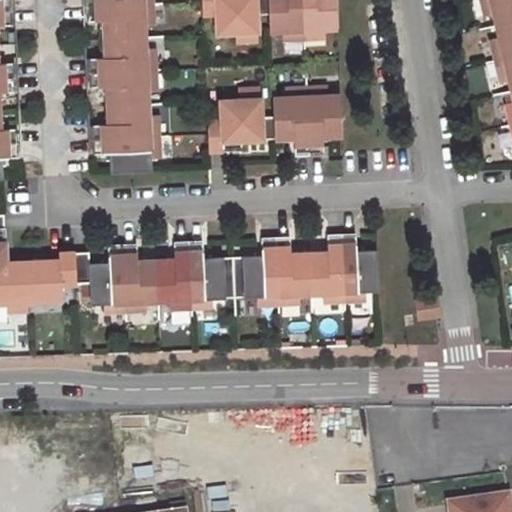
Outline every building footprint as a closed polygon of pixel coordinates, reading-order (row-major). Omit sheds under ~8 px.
[(0,0),(0,10),(11,10),(10,0),(0,0)] [(201,0),(202,15),(217,14),(218,33),(236,32),(257,31),(257,14),(255,0),(201,0)] [(268,13),(267,0),(255,0),(257,14),(268,13)] [(267,0),(268,13),(269,31),(282,31),(282,39),(303,38),(301,0),(267,0)] [(301,0),(303,38),(325,37),(324,29),(337,28),(335,0),(301,0)] [(511,0),(481,0),(485,16),(493,14),(496,25),(511,21),(511,0)] [(86,6),(86,21),(104,20),(104,39),(145,37),(144,24),(153,24),(152,3),(86,6)] [(0,25),(12,25),(11,10),(0,10),(0,25)] [(495,60),(511,55),(511,21),(496,25),(499,37),(490,39),(495,60)] [(258,40),(257,31),(236,32),(237,41),(258,40)] [(105,57),(88,58),(89,72),(155,69),(154,49),(145,49),(145,37),(104,39),(105,57)] [(511,55),(495,60),(500,81),(508,79),(511,90),(511,89),(511,55)] [(0,76),(14,76),(13,62),(0,62),(0,76)] [(107,86),(108,105),(148,103),(148,91),(156,90),(155,69),(89,72),(90,87),(107,86)] [(0,91),(15,90),(14,76),(0,76),(0,91)] [(342,135),(340,94),(327,95),(327,86),(306,87),(309,153),(323,153),(323,135),(342,135)] [(295,154),(309,153),(306,87),(284,88),(285,96),(272,97),(273,116),(274,138),(294,137),(295,154)] [(240,99),(261,98),(260,89),(239,90),(240,99)] [(207,120),(209,150),(223,149),(222,140),(239,139),(262,138),(261,116),(261,98),(240,99),(221,100),(222,119),(207,120)] [(91,124),(92,139),(158,136),(157,115),(149,116),(148,103),(108,105),(108,124),(91,124)] [(262,138),(274,138),(273,116),(261,116),(262,138)] [(0,143),(17,143),(17,128),(0,129),(0,143)] [(110,153),(111,172),(151,170),(151,158),(159,157),(158,136),(92,139),(93,153),(110,153)] [(223,149),(240,149),(239,139),(222,140),(223,149)] [(18,157),(17,143),(0,143),(0,177),(2,177),(1,158),(18,157)] [(344,300),(341,234),(326,235),(327,252),(309,253),(310,293),(322,293),(322,301),(344,300)] [(355,234),(341,234),(344,300),(365,299),(365,291),(377,290),(375,250),(356,251),(355,234)] [(278,303),(275,237),(260,238),(261,255),(243,256),(245,296),(256,296),(256,304),(278,303)] [(289,237),(275,237),(278,303),(299,302),(299,294),(310,293),(309,253),(290,254),(289,237)] [(202,241),(188,242),(191,307),(212,306),(212,298),(224,297),(222,257),(203,258),(202,241)] [(191,307),(188,242),(173,242),(174,259),(156,260),(158,300),(169,300),(169,308),(191,307)] [(136,244),(122,245),(125,310),(147,309),(146,301),(158,300),(156,260),(137,261),(136,244)] [(125,310),(122,245),(108,245),(108,262),(89,263),(90,282),(91,304),(103,303),(104,311),(125,310)] [(89,263),(88,251),(74,253),(75,283),(90,282),(89,263)] [(27,300),(62,298),(61,283),(75,283),(74,253),(59,253),(59,260),(25,261),(27,300)] [(245,296),(243,256),(232,257),(234,297),(245,296)] [(234,297),(232,257),(222,257),(224,297),(234,297)] [(28,310),(27,300),(25,261),(6,262),(5,262),(6,272),(0,272),(0,302),(6,302),(6,311),(28,310)] [(440,317),(437,300),(415,303),(418,320),(440,317)] [(78,441),(52,441),(52,457),(78,457),(78,441)] [(510,511),(508,496),(461,503),(462,511),(510,511)] [(449,505),(449,511),(462,511),(461,503),(449,505)]
